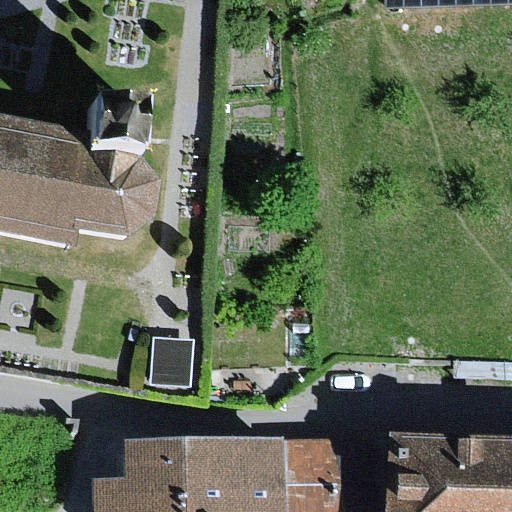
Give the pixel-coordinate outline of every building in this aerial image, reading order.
[(511,0),(368,0),(369,10),(511,7),(511,0)] [(71,99),(62,147),(113,156),(122,109),(71,99)] [(0,132),(0,229),(65,245),(68,231),(119,242),(146,220),(152,187),(129,160),(113,156),(62,147),(22,137),(0,132)] [(277,511),(277,438),(113,439),(113,483),(85,483),(85,511),(277,511)] [(338,511),(323,440),(277,438),(277,511),(338,511)] [(323,440),(338,511),(511,511),(511,443),(432,439),(323,440)]
